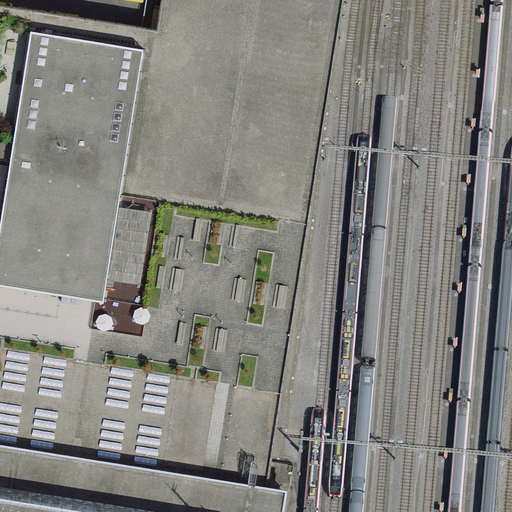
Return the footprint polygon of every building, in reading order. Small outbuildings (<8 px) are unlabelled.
[(159,39),(150,37),(149,52),(126,199),(307,223),(342,0),(187,0),(181,43),(159,39)] [(0,446),(272,482),(307,223),(126,199),(110,304),(0,287),(0,264),(14,175),(35,35),(149,52),(150,37),(129,34),(67,25),(37,21),(0,15),(0,446)] [(149,52),(35,35),(14,175),(0,264),(0,287),(110,304),(126,199),(149,52)] [(0,489),(144,511),(285,511),(290,485),(272,482),(0,446),(0,489)] [(144,511),(0,489),(0,511),(144,511)]
